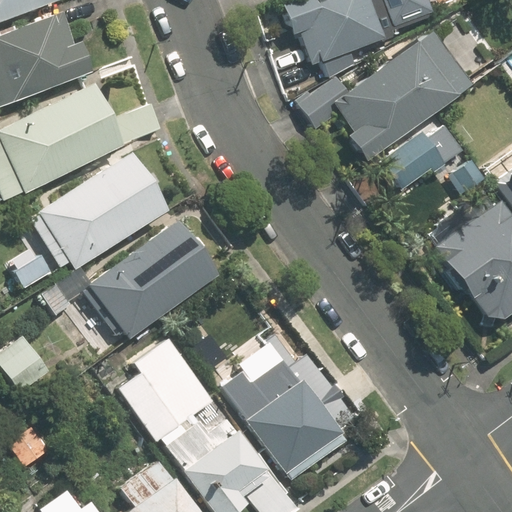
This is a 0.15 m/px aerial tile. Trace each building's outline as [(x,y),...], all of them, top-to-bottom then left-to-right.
[(0,0),(0,17),(43,0),(0,0)] [(407,26),(396,0),(292,0),(276,6),(289,38),(296,35),(308,65),(407,26)] [(0,100),(84,67),(71,36),(65,38),(53,10),(9,27),(7,23),(0,25),(0,100)] [(467,89),(427,31),(343,87),(336,76),(292,105),(311,132),(335,116),(347,132),(341,136),(359,163),(467,89)] [(85,82),(0,123),(0,197),(1,201),(116,145),(85,82)] [(458,154),(438,126),(423,136),(418,129),(373,161),(395,191),(425,170),(428,175),(458,154)] [(35,217),(13,232),(22,244),(33,236),(53,265),(63,258),(70,269),(162,206),(123,148),(31,211),(35,217)] [(482,180),(466,160),(443,178),(459,199),(482,180)] [(511,223),(492,198),(427,248),(482,319),(502,319),(511,311),(511,223)] [(175,232),(167,220),(80,285),(94,304),(90,307),(111,335),(117,331),(122,338),(210,273),(193,249),(200,244),(185,225),(175,232)] [(47,269),(31,242),(2,259),(19,286),(47,269)] [(68,305),(52,281),(35,293),(52,317),(68,305)] [(43,368),(14,333),(0,345),(0,372),(15,391),(43,368)] [(176,469),(207,511),(225,511),(239,502),(235,497),(241,492),(256,511),(292,511),(214,407),(197,420),(192,413),(210,400),(163,338),(129,364),(134,371),(111,389),(152,443),(157,439),(178,467),(176,469)] [(296,380),(311,366),(290,341),(275,355),(262,340),(232,363),(237,369),(213,387),(213,388),(285,484),(360,416),(323,376),(306,392),(296,380)] [(27,426),(0,445),(0,447),(16,470),(44,450),(27,426)] [(193,511),(151,459),(114,489),(127,505),(118,511),(193,511)] [(35,511),(89,511),(82,502),(73,509),(59,491),(34,510),(35,511)]
